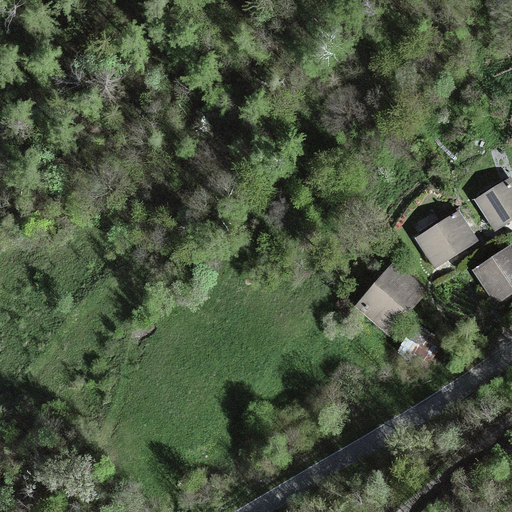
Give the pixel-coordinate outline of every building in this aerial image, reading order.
[(511,181),(510,179),(475,200),(493,231),(511,219),(511,181)] [(458,214),(414,240),(433,272),(477,246),(458,214)] [(511,249),(511,248),(471,274),(495,309),(511,297),(511,249)] [(394,264),(355,306),(389,337),(428,296),(394,264)] [(444,342),(416,323),(397,352),(412,362),(415,356),(429,365),(444,342)]
